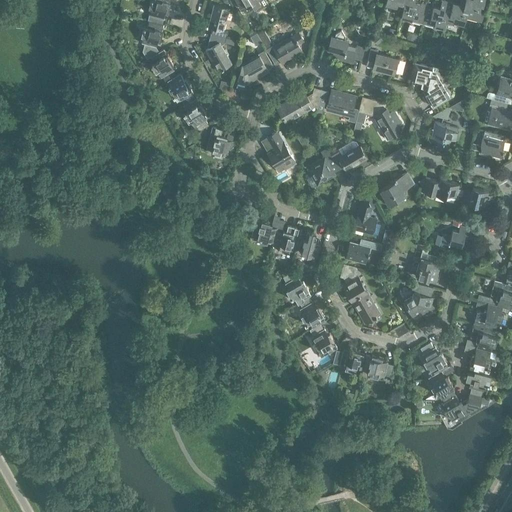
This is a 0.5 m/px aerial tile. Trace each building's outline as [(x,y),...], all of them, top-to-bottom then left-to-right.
[(151,15),(149,20),(161,23),(162,18),(164,18),(165,12),(168,12),(171,2),(170,1),(169,0),(150,0),(148,8),(151,8),(149,14),(151,15)] [(235,0),(241,9),(245,7),(247,11),(254,7),(256,11),(268,4),(266,0),(235,0)] [(411,21),(422,23),(427,4),(415,1),(414,0),(409,0),(408,5),(404,4),(400,16),(412,19),(411,21)] [(442,14),(446,0),(445,0),(441,0),(440,8),(427,4),(422,23),(433,26),(433,25),(444,28),(446,24),(448,15),(442,14)] [(464,24),(467,15),(468,10),(463,9),(465,0),(460,0),(459,4),(446,0),(442,14),(448,15),(446,24),(452,25),(453,21),(464,24)] [(484,0),(465,0),(463,9),(468,10),(467,15),(477,18),(477,20),(482,21),(485,11),(480,10),(481,5),(483,5),(484,0)] [(212,27),(211,33),(227,37),(228,31),(223,30),(229,8),(222,6),(222,5),(220,5),(220,6),(214,4),(208,26),(212,27)] [(297,22),(305,16),(299,8),(291,13),(297,22)] [(160,41),(161,38),(163,30),(162,30),(164,24),(161,23),(149,20),(147,26),(143,25),(141,36),(143,37),(142,43),(145,44),(143,51),(144,53),(156,47),(158,40),(160,41)] [(257,32),(262,41),(266,48),(272,44),(263,28),(257,32)] [(328,48),(332,50),(334,50),(332,57),(353,62),(354,57),(361,59),(364,46),(357,44),(356,47),(347,45),(348,40),(344,39),(345,36),(342,30),(336,33),(335,37),(331,36),(328,48)] [(257,32),(250,36),(255,45),(262,41),(257,32)] [(282,62),(285,61),(289,59),(302,51),(298,44),(303,41),(298,32),(274,46),(273,45),(266,49),(275,64),(281,61),(282,62)] [(227,37),(211,33),(207,45),(209,48),(206,50),(218,70),(221,68),(222,69),(224,68),(223,67),(232,62),(228,55),(229,53),(226,48),(224,49),(222,45),(225,43),(227,37)] [(173,63),(171,60),(167,54),(166,54),(163,49),(150,56),(153,62),(150,64),(156,73),(158,72),(161,78),(163,77),(166,82),(167,81),(176,76),(176,75),(173,71),(174,70),(171,64),(173,63)] [(377,51),(371,49),(367,64),(373,65),(373,67),(394,73),(398,58),(377,53),(377,51)] [(245,84),(253,79),(258,76),(258,77),(269,70),(268,69),(273,65),(264,50),(258,53),(259,55),(243,64),(241,64),(237,81),(245,84)] [(414,62),(410,78),(422,81),(420,86),(424,87),(427,88),(432,73),(433,67),(414,62)] [(182,100),(184,105),(195,98),(192,94),(193,93),(190,87),(191,87),(185,77),(183,79),(180,73),(176,75),(176,76),(167,81),(170,86),(168,87),(174,97),(177,95),(180,101),(182,100)] [(426,95),(422,97),(425,101),(428,99),(433,107),(450,97),(443,84),(437,74),(432,73),(427,88),(426,90),(427,93),(425,94),(426,95)] [(486,97),(491,98),(505,102),(506,96),(511,97),(511,78),(499,75),(497,84),(497,85),(498,85),(498,86),(496,93),(489,91),(488,92),(486,97)] [(221,79),(219,88),(229,90),(231,82),(221,79)] [(313,107),(317,108),(321,89),(314,87),(312,92),(307,96),(303,89),(289,97),(290,99),(277,106),(286,122),(307,109),(306,107),(311,104),(313,107)] [(328,91),(321,89),(317,108),(316,110),(318,114),(323,112),(328,91)] [(327,104),(326,110),(349,116),(348,119),(354,121),(358,108),(353,107),(356,95),(344,92),(343,94),(341,93),(341,91),(331,89),(327,104)] [(388,103),(362,96),(356,120),(363,122),(365,113),(374,115),(388,139),(401,131),(398,127),(402,124),(393,109),(389,111),(386,107),(388,103)] [(206,112),(204,109),(200,102),(199,103),(196,98),(195,98),(184,105),(183,106),(186,111),(183,113),(189,122),(191,121),(197,132),(209,125),(206,120),(207,119),(204,113),(206,112)] [(511,110),(506,109),(508,103),(505,102),(491,98),(489,106),(492,106),(487,123),(510,129),(511,119),(511,110)] [(437,112),(440,117),(448,119),(450,107),(447,106),(437,112)] [(448,147),(449,143),(451,137),(456,138),(459,127),(435,121),(430,138),(437,140),(436,143),(448,147)] [(226,129),(212,126),(206,147),(212,149),(211,153),(222,155),(223,153),(229,155),(233,140),(226,138),(227,136),(224,135),(226,129)] [(503,149),(505,141),(506,135),(485,130),(481,145),(482,146),(481,152),(502,157),(504,149),(503,149)] [(277,131),(267,137),(272,146),(275,145),(276,147),(267,152),(278,171),(284,168),(285,169),(295,163),(277,131)] [(310,137),(313,143),(320,139),(317,133),(310,137)] [(331,155),(336,164),(339,169),(344,166),(346,170),(367,158),(359,144),(358,144),(356,141),(353,140),(344,145),(347,150),(342,154),(340,150),(331,155)] [(312,175),(307,178),(312,187),(317,184),(334,174),(333,172),(339,169),(336,164),(331,155),(330,154),(326,147),(321,151),(324,157),(307,167),(312,175)] [(391,183),(390,183),(380,189),(389,205),(405,195),(402,190),(414,183),(406,171),(393,179),(394,180),(390,182),(391,183)] [(440,178),(439,180),(424,176),(420,190),(445,197),(446,192),(456,195),(459,183),(440,178)] [(473,186),(472,189),(472,190),(463,188),(460,201),(479,206),(480,202),(492,205),(495,196),(487,194),(488,190),(473,186)] [(357,212),(353,228),(373,233),(377,217),(370,215),(372,208),(376,205),(369,194),(361,200),(358,212),(357,212)] [(268,240),(273,241),(274,241),(277,230),(278,227),(271,225),(272,222),(261,220),(257,219),(253,234),(258,235),(257,239),(267,242),(268,240)] [(296,250),(297,248),(296,247),(300,232),(301,227),(288,224),(286,230),(283,229),(282,231),(277,230),(274,241),(273,241),(272,245),(278,246),(278,250),(288,253),(290,248),(296,250)] [(451,235),(442,233),(439,246),(454,250),(456,243),(462,245),(464,239),(470,240),(473,228),(461,224),(460,224),(460,225),(459,230),(452,229),(451,235)] [(306,234),(300,232),(296,247),(297,248),(302,249),(301,252),(317,257),(321,245),(314,243),(316,236),(313,235),(314,231),(307,229),(306,234)] [(361,237),(359,243),(350,240),(346,257),(365,262),(367,254),(368,254),(369,252),(370,252),(371,247),(380,250),(382,243),(361,237)] [(419,265),(418,268),(419,269),(417,276),(437,281),(443,256),(422,251),(420,257),(422,258),(420,265),(419,265)] [(354,302),(358,310),(365,321),(375,316),(376,317),(377,316),(377,314),(380,313),(366,290),(366,289),(358,276),(355,272),(357,267),(344,263),(341,276),(350,278),(350,280),(343,284),(351,298),(352,298),(354,301),(354,302)] [(299,301),(310,295),(311,294),(308,289),(309,288),(303,279),(301,280),(298,275),(296,275),(293,270),(283,276),(286,281),(285,282),(288,287),(286,289),(291,299),(294,297),(298,302),(299,301)] [(490,293),(496,294),(495,297),(487,295),(486,301),(488,301),(487,302),(488,302),(503,306),(502,306),(511,309),(511,303),(511,284),(504,283),(505,282),(494,279),(490,293)] [(429,308),(431,303),(432,296),(431,296),(433,286),(414,281),(412,289),(414,290),(412,295),(404,300),(414,317),(429,308)] [(312,300),(310,295),(299,301),(302,306),(300,307),(303,313),(300,314),(306,324),(309,322),(312,327),(313,328),(320,323),(326,320),(322,314),(323,314),(318,304),(316,306),(312,300)] [(477,308),(473,322),(496,328),(497,322),(501,323),(503,312),(501,312),(502,306),(503,306),(488,302),(487,302),(486,307),(484,306),(484,307),(482,307),(481,309),(477,308)] [(470,335),(476,337),(476,340),(478,340),(476,347),(491,351),(493,345),(495,346),(498,335),(494,334),(496,328),(473,322),(470,335)] [(323,328),(320,323),(313,328),(312,327),(309,329),(312,334),(311,335),(314,340),(312,342),(318,351),(321,349),(324,355),(338,347),(334,341),(335,341),(330,331),(328,333),(324,327),(323,328)] [(423,360),(432,375),(435,373),(442,369),(448,365),(445,360),(446,360),(442,353),(441,350),(439,351),(435,346),(434,347),(431,342),(420,348),(423,353),(422,354),(425,359),(423,360)] [(496,352),(491,351),(476,347),(475,353),(473,352),(470,362),(471,363),(469,369),(475,370),(474,371),(484,373),(484,372),(486,367),(489,368),(492,358),(494,359),(496,352)] [(356,367),(362,368),(366,354),(360,352),(360,351),(349,348),(349,351),(343,349),(342,350),(336,349),(333,362),(345,365),(344,368),(355,371),(356,367)] [(384,376),(385,374),(388,361),(382,359),(383,357),(372,354),(372,355),(366,354),(362,368),(367,370),(366,374),(377,376),(378,374),(384,376)] [(441,397),(453,390),(455,389),(452,383),(453,383),(447,373),(445,375),(442,369),(435,373),(432,375),(428,377),(432,382),(429,384),(435,393),(433,394),(437,399),(441,397)] [(471,387),(470,392),(481,395),(482,390),(484,390),(485,384),(489,385),(492,374),(484,372),(484,373),(474,371),(474,373),(467,371),(465,379),(470,380),(468,386),(471,387)] [(456,395),(453,390),(441,397),(444,401),(440,403),(449,418),(453,416),(456,422),(469,414),(467,412),(479,404),(482,396),(481,395),(470,392),(469,392),(467,399),(463,401),(461,399),(459,400),(456,394),(456,395)]
